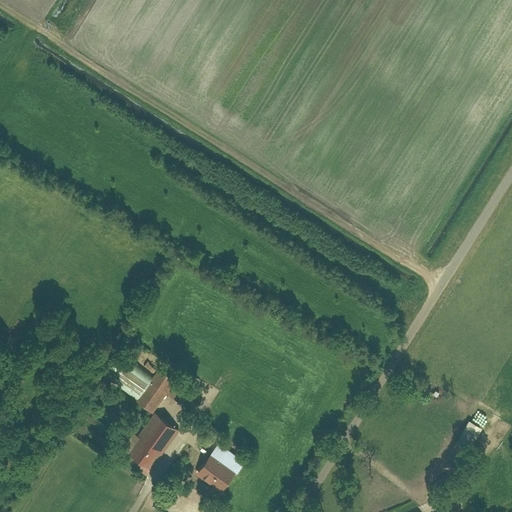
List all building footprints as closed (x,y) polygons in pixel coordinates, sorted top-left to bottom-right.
[(139,397),(153,376),(119,353),(105,374),(139,397)] [(152,411),(166,391),(183,403),(192,392),(158,369),(153,376),(139,397),(137,400),(152,411)] [(151,466),(178,430),(155,413),(128,449),(151,466)] [(483,429),(470,421),(456,445),(469,453),(483,429)] [(244,461),(219,443),(211,454),(235,471),(236,472),(244,461)] [(145,475),(151,466),(128,449),(121,458),(145,475)] [(221,491),(235,471),(211,454),(197,473),(221,491)]
